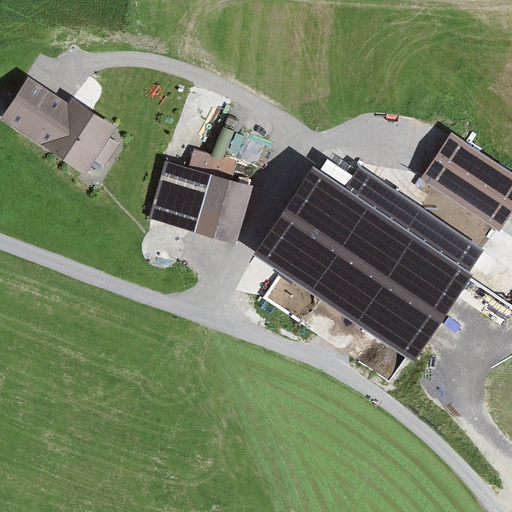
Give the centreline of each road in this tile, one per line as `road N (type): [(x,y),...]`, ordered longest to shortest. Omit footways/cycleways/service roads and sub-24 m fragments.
road 1 (unclassified): [(497,511),(428,434),(348,374),(0,242)]
road 2 (track): [(511,338),(458,351),(378,330),(349,339),(328,364)]
